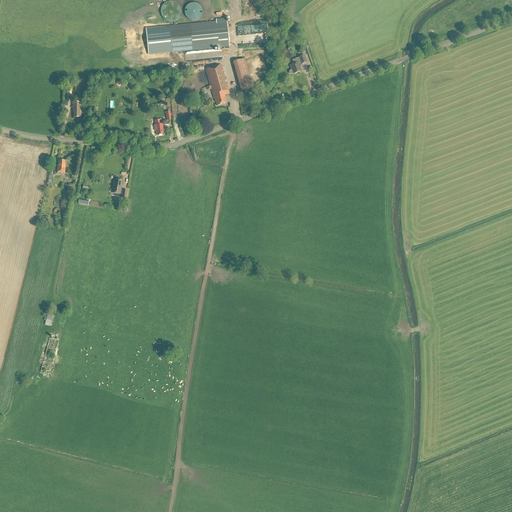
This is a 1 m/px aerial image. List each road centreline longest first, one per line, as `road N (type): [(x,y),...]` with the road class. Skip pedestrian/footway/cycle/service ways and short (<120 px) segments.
road 1 (tertiary): [(408,57),(172,145),(0,128)]
road 2 (track): [(82,142),(53,293),(59,303)]
